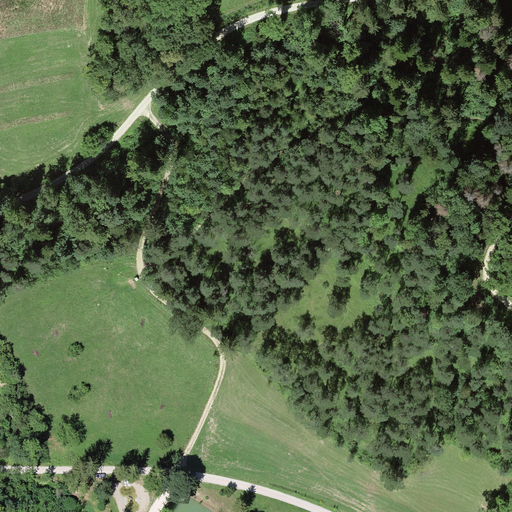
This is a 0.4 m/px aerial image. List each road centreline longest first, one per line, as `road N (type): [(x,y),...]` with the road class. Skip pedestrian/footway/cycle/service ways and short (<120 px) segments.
road 1 (track): [(140,107),(233,25),(348,0)]
road 2 (track): [(149,288),(171,287),(188,326),(217,361),(210,410),(176,472)]
road 3 (track): [(140,107),(171,148),(139,239),(149,288)]
road 4 (track): [(0,469),(176,472)]
road 5 (track): [(0,208),(78,168),(140,107)]
road 6 (track): [(176,472),(323,511)]
